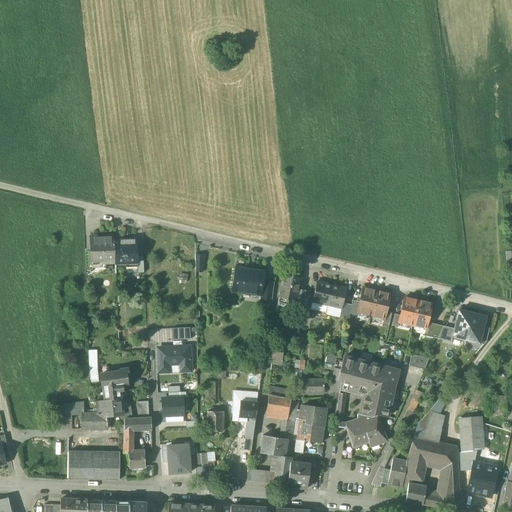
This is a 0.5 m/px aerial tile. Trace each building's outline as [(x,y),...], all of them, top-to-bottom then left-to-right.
[(114,236),(90,237),(91,252),(91,261),(92,261),(102,260),(103,265),(115,265),(114,240),(114,236)] [(137,239),(114,240),(115,265),(115,267),(136,266),(138,266),(137,256),(137,239)] [(91,252),(85,252),(85,270),(93,270),(92,261),(91,261),(91,252)] [(197,254),(194,270),(203,271),(205,255),(197,254)] [(254,270),(252,272),(246,271),(246,269),(236,268),(232,291),(260,295),(262,281),(264,271),(254,270)] [(300,278),(284,274),(278,298),(277,305),(287,307),(289,300),(295,301),(298,289),(300,278)] [(274,283),(262,281),(260,295),(260,299),(272,301),(274,283)] [(331,285),(316,282),(312,302),(327,306),(331,285)] [(346,288),(331,285),(327,306),(341,309),(346,288)] [(376,291),(363,288),(359,302),(357,313),(370,316),(376,291)] [(305,291),(298,289),(295,301),(294,305),(304,307),(305,291)] [(390,294),(376,291),(370,316),(383,319),(384,319),(386,312),(390,294)] [(418,300),(404,297),(400,315),(398,323),(399,323),(412,326),(418,300)] [(359,302),(352,300),(350,314),(357,315),(357,313),(359,302)] [(432,304),(418,300),(412,326),(426,329),(432,304)] [(452,337),(465,341),(472,313),(459,310),(454,329),(452,337)] [(392,313),(386,312),(384,319),(383,319),(382,324),(389,325),(392,313)] [(486,317),(472,313),(465,341),(479,344),(483,328),(486,317)] [(400,315),(394,314),(392,326),(398,327),(399,323),(398,323),(400,315)] [(443,326),(429,323),(426,336),(437,339),(443,326)] [(452,337),(454,329),(443,326),(437,339),(451,343),(452,337)] [(190,328),(172,329),(173,340),(190,340),(190,328)] [(483,328),(479,344),(485,345),(489,329),(483,328)] [(190,347),(158,349),(159,373),(170,372),(169,365),(179,364),(180,372),(191,371),(190,347)] [(96,350),(89,351),(89,367),(89,370),(97,369),(96,350)] [(268,351),(268,364),(279,363),(279,351),(268,351)] [(429,359),(411,355),(408,366),(424,370),(429,359)] [(397,372),(344,357),(337,380),(340,380),(339,388),(357,393),(361,381),(367,383),(360,415),(369,416),(371,417),(377,415),(382,416),(382,418),(385,419),(385,416),(394,418),(403,393),(392,390),(397,372)] [(331,370),(332,363),(325,362),(323,369),(331,370)] [(121,371),(100,375),(102,388),(120,386),(122,385),(128,385),(127,376),(128,373),(128,370),(125,369),(122,369),(121,371)] [(337,380),(331,380),(330,392),(332,392),(339,393),(339,388),(340,380),(337,380)] [(321,381),(304,381),(303,392),(316,392),(316,394),(321,394),(321,381)] [(120,386),(102,388),(104,400),(122,398),(121,391),(120,386)] [(268,396),(284,398),(286,389),(270,387),(268,396)] [(339,393),(332,392),(331,403),(337,404),(338,400),(339,393)] [(289,410),(291,400),(284,398),(268,396),(266,413),(284,416),(288,417),(289,410)] [(487,416),(506,415),(505,397),(486,398),(487,416)] [(104,400),(96,402),(97,412),(97,414),(106,413),(106,417),(122,415),(124,415),(122,406),(122,398),(104,400)] [(168,399),(163,399),(163,416),(183,416),(183,399),(168,399)] [(299,401),(293,399),(290,408),(297,409),(299,401)] [(148,402),(136,402),(137,410),(148,409),(148,402)] [(258,403),(240,402),(238,417),(247,418),(247,420),(255,421),(258,403)] [(130,403),(123,404),(123,406),(122,406),(124,415),(122,415),(123,418),(132,417),(130,403)] [(325,409),(301,406),(299,419),(309,420),(309,425),(323,427),(325,409)] [(82,407),(58,408),(58,429),(81,429),(82,413),(82,407)] [(284,421),(295,423),(297,411),(289,410),(288,417),(284,416),(284,421)] [(97,412),(82,413),(81,429),(81,430),(107,430),(107,421),(106,417),(106,413),(97,414),(97,412)] [(217,412),(208,412),(208,421),(208,431),(222,431),(223,412),(217,412)] [(360,415),(357,414),(356,419),(357,421),(346,425),(346,428),(353,447),(368,442),(369,442),(361,420),(369,417),(369,416),(360,415)] [(369,417),(361,420),(369,442),(368,442),(370,447),(385,441),(386,440),(384,433),(383,433),(377,415),(371,417),(369,416),(369,417)] [(151,418),(125,419),(124,454),(128,454),(128,452),(133,452),(133,431),(151,431),(151,418)] [(323,427),(309,425),(309,420),(299,419),(297,440),(303,441),(321,443),(323,427)] [(255,421),(247,420),(245,435),(247,438),(253,438),(255,421)] [(278,438),(293,440),(295,423),(284,421),(281,421),(278,438)] [(481,423),(461,425),(463,443),(483,440),(481,423)] [(5,435),(0,436),(0,443),(0,445),(2,453),(8,451),(5,435)] [(278,438),(262,436),(260,453),(276,455),(278,438)] [(448,445),(413,437),(407,458),(426,463),(444,467),(448,445)] [(68,438),(57,439),(60,457),(68,479),(118,480),(118,460),(117,457),(110,457),(110,459),(100,459),(94,459),(86,459),(86,457),(69,457),(68,438)] [(293,440),(278,438),(276,455),(278,456),(290,457),(293,440)] [(303,441),(297,440),(295,453),(302,454),(303,441)] [(463,443),(460,443),(461,453),(477,450),(484,449),(483,440),(463,443)] [(188,444),(167,446),(168,462),(169,474),(190,473),(189,455),(188,444)] [(457,458),(447,456),(449,445),(448,445),(444,467),(438,500),(437,507),(460,511),(457,458)] [(456,447),(449,445),(447,456),(457,458),(456,447)] [(474,463),(477,450),(461,453),(459,453),(460,471),(472,471),(474,463)] [(94,459),(94,451),(86,451),(86,457),(86,459),(94,459)] [(133,452),(128,452),(128,454),(129,468),(145,467),(144,451),(133,452)] [(214,453),(207,454),(208,463),(215,462),(214,453)] [(290,462),(290,457),(278,456),(276,473),(275,480),(287,482),(290,462)] [(426,463),(407,458),(406,462),(402,485),(408,487),(408,483),(409,479),(421,482),(426,463)] [(406,462),(393,459),(388,482),(402,485),(406,462)] [(310,465),(290,462),(287,482),(286,486),(306,489),(310,465)] [(491,497),(497,468),(474,463),(472,471),(467,492),(491,497)] [(379,468),(371,484),(380,486),(384,470),(379,468)] [(275,480),(276,473),(248,469),(246,481),(274,484),(275,480)] [(511,482),(508,482),(502,506),(511,509),(511,507),(511,482),(510,483),(511,482)] [(425,486),(408,483),(408,487),(405,502),(430,506),(432,498),(433,496),(424,495),(425,486)] [(0,500),(0,511),(10,511),(7,499),(0,500)] [(71,511),(72,500),(60,499),(60,505),(59,511),(71,511)] [(87,511),(87,500),(72,500),(71,511),(87,511)] [(101,511),(102,501),(87,500),(87,511),(101,511)] [(115,511),(116,501),(102,501),(101,511),(115,511)] [(128,511),(129,501),(116,501),(115,511),(128,511)] [(145,511),(146,502),(129,501),(128,511),(145,511)] [(187,511),(188,504),(168,503),(167,511),(187,511)]
